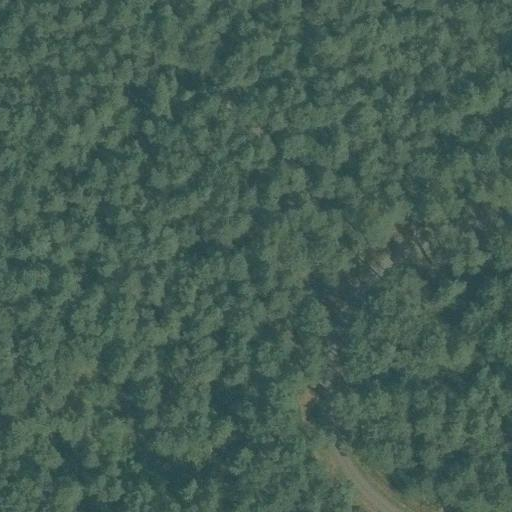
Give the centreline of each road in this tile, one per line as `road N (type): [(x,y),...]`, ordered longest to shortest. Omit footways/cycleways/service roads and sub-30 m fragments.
road 1 (track): [(398,511),(351,475),(330,423),(332,321),(371,270),(411,245),(511,219)]
road 2 (track): [(371,270),(218,93),(57,0)]
